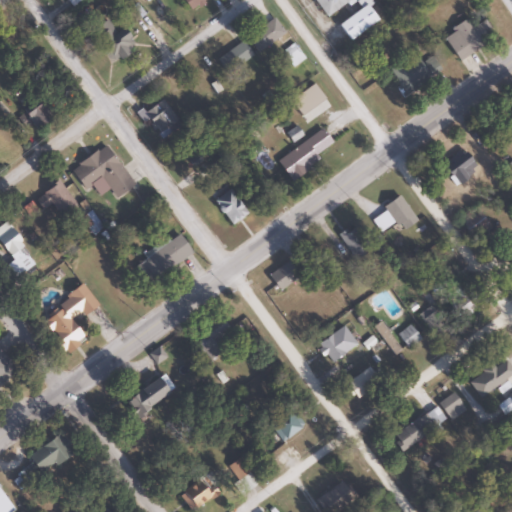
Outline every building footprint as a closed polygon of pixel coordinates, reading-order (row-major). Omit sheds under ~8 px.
[(181,0),(189,10),(203,0),(181,0)] [(313,0),(326,17),(349,0),(313,0)] [(374,19),(362,4),(336,26),(348,41),(374,19)] [(256,53),(283,32),(272,18),(245,38),(256,53)] [(455,59),(493,37),(482,18),(473,24),(470,18),(441,34),(455,59)] [(113,60),(133,42),(121,29),(116,33),(104,20),(89,34),(113,60)] [(216,59),(226,73),(251,55),(241,41),(216,59)] [(292,67),(304,59),(293,44),(282,52),(292,67)] [(432,57),(419,63),(416,56),(388,70),(400,94),(441,74),(432,57)] [(141,113),(160,138),(179,125),(160,99),(141,113)] [(23,127),(44,120),(37,100),(17,106),(23,127)] [(274,162),(286,179),(333,146),(321,129),(274,162)] [(100,178),(114,198),(132,185),(104,145),(68,171),(83,191),(100,178)] [(477,169),(460,149),(439,167),(456,186),(477,169)] [(49,206),(60,217),(75,202),(54,181),(34,202),(43,211),(49,206)] [(244,216),(229,189),(212,199),(226,226),(244,216)] [(382,205),(399,231),(414,221),(397,195),(382,205)] [(0,225),(0,248),(16,276),(32,267),(6,222),(0,225)] [(357,224),(338,232),(350,260),(370,252),(357,224)] [(191,256),(179,236),(133,263),(145,284),(191,256)] [(277,292),(299,276),(288,261),(266,277),(277,292)] [(95,306),(83,287),(37,317),(62,355),(83,341),(70,322),(95,306)] [(233,336),(217,319),(193,342),(209,359),(233,336)] [(371,328),(393,356),(399,351),(378,323),(371,328)] [(396,336),(408,349),(419,339),(408,326),(396,336)] [(352,343),(344,328),(313,345),(321,360),(352,343)] [(0,385),(16,374),(0,351),(0,385)] [(490,364),(467,382),(480,399),(511,374),(511,370),(504,360),(494,368),(490,364)] [(377,383),(366,368),(343,385),(354,400),(377,383)] [(167,394),(157,378),(121,402),(132,418),(167,394)] [(451,420),(461,411),(445,393),(435,402),(451,420)] [(511,410),(511,393),(495,405),(504,416),(511,410)] [(444,424),(434,408),(390,435),(399,451),(444,424)] [(270,424),(283,441),(302,426),(289,410),(270,424)] [(26,455),(37,474),(69,455),(58,436),(26,455)] [(248,470),(237,458),(226,468),(236,480),(248,470)] [(215,492),(202,475),(178,495),(191,511),(215,492)] [(332,511),(352,498),(341,481),(316,498),(325,511),(332,511)] [(0,511),(8,511),(11,510),(0,493),(0,511)] [(113,511),(105,502),(91,511),(113,511)]
